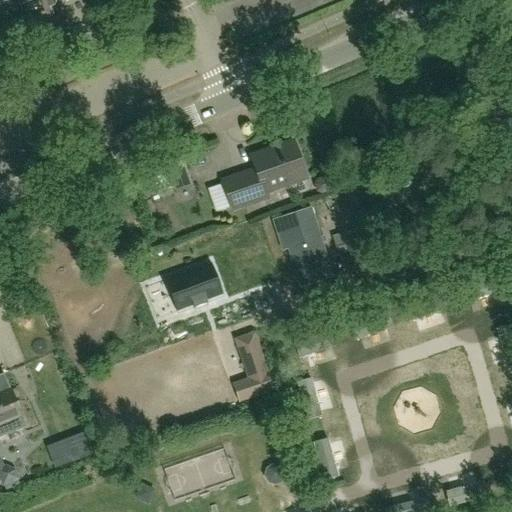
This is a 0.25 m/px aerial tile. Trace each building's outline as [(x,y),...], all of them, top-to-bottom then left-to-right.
[(0,0),(0,33),(27,22),(28,26),(40,21),(52,16),(49,9),(54,7),(56,0),(0,0)] [(199,119),(204,137),(213,135),(208,117),(199,119)] [(256,170),(222,182),(232,210),(266,198),(264,193),(293,183),(290,175),(300,171),(290,142),(264,152),(268,162),(254,167),(256,170)] [(140,176),(148,197),(159,193),(190,181),(181,160),(140,176)] [(310,208),(273,220),(283,251),(289,249),(301,287),(332,277),(310,208)] [(333,237),(344,274),(381,263),(370,226),(333,237)] [(276,258),(245,264),(251,293),(282,287),(276,258)] [(220,296),(208,265),(168,280),(180,311),(193,306),(194,308),(207,303),(206,301),(220,296)] [(408,336),(427,330),(419,306),(399,312),(408,336)] [(368,325),(377,349),(397,341),(388,318),(368,325)] [(239,402),(274,390),(259,346),(248,350),(257,376),(233,384),(239,402)] [(0,438),(25,429),(21,419),(10,392),(4,376),(0,377),(0,438)] [(77,459),(91,453),(85,436),(71,442),(77,459)] [(0,483),(2,490),(21,482),(16,470),(6,466),(4,467),(0,456),(0,483)] [(266,469),(265,477),(268,484),(277,486),(283,482),(286,474),(282,466),(273,465),(266,469)] [(500,499),(511,494),(511,486),(510,481),(495,486),(500,499)] [(148,505),(156,491),(141,483),(134,498),(148,505)]
